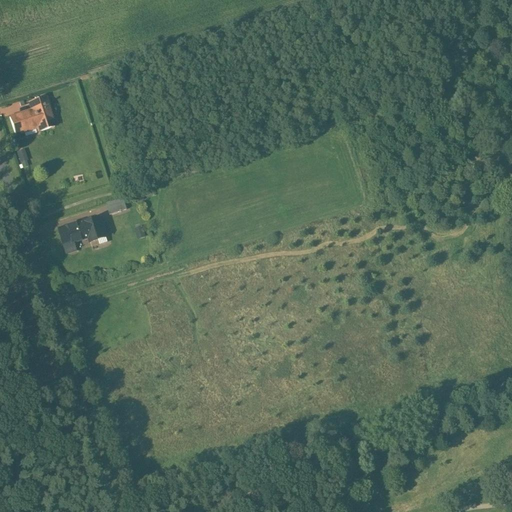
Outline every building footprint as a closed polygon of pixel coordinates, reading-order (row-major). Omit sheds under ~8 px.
[(45,98),(30,103),(32,110),(48,105),(45,98)] [(32,110),(9,118),(15,136),(38,129),(39,132),(50,129),(45,114),(50,113),(48,105),(32,110)] [(123,199),(116,201),(120,212),(127,210),(123,199)] [(116,201),(106,204),(109,216),(120,212),(116,201)] [(85,222),(59,230),(67,254),(77,250),(74,243),(89,238),(91,243),(99,240),(98,237),(105,235),(100,219),(86,224),(85,222)] [(139,239),(148,237),(145,226),(136,228),(139,239)]
